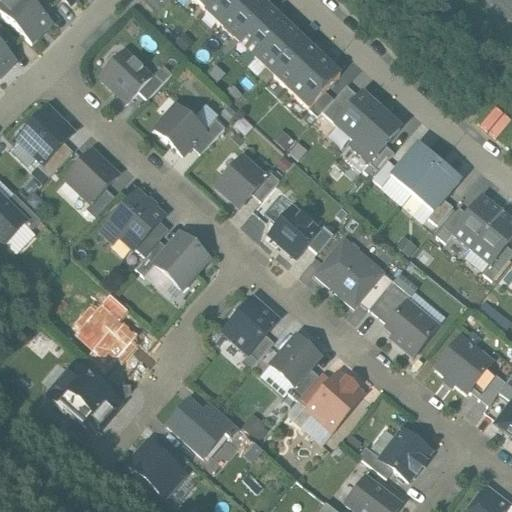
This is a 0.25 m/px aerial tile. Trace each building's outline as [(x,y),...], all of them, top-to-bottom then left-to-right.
[(28,0),(4,0),(0,4),(0,14),(31,45),(52,24),(43,15),(28,0)] [(52,7),(44,0),(28,0),(43,15),(52,7)] [(214,0),(191,0),(204,12),(214,0)] [(214,0),(204,12),(219,25),(242,0),(214,0)] [(254,0),(242,0),(219,25),(238,42),(240,40),(266,12),(267,11),(254,0)] [(266,12),(240,40),(258,56),(283,28),(266,12)] [(283,28),(258,56),(255,58),(273,76),(302,45),(284,28),(283,28)] [(0,47),(8,39),(0,31),(0,47)] [(192,43),(183,35),(174,44),(183,53),(192,43)] [(302,45),(273,76),(288,90),(319,57),(319,56),(317,58),(303,44),(302,45)] [(0,75),(14,62),(0,47),(0,75)] [(123,53),(99,78),(127,105),(138,94),(151,80),(123,53)] [(319,57),(288,90),(308,109),(324,92),(340,76),(319,57)] [(224,74),(215,66),(207,76),(215,84),(224,74)] [(162,68),(151,80),(138,94),(146,102),(171,76),(162,68)] [(231,85),(225,91),(237,102),(243,96),(231,85)] [(333,100),(324,92),(308,109),(317,118),(333,100)] [(379,110),(360,93),(334,124),(352,140),(379,110)] [(174,105),(152,130),(182,158),(190,149),(203,135),(214,122),(217,119),(204,107),(192,121),(174,105)] [(48,110),(30,127),(24,125),(18,132),(19,138),(18,139),(41,163),(42,163),(62,144),(72,134),(48,110)] [(399,128),(379,110),(352,140),(349,142),(370,161),(399,128)] [(233,126),(245,137),(253,128),(241,117),(233,126)] [(203,135),(190,149),(199,157),(223,130),(214,122),(203,135)] [(280,130),(272,139),(284,150),(292,141),(280,130)] [(306,151),(297,143),(288,153),(298,161),(306,151)] [(62,144),(42,163),(41,163),(37,167),(48,177),(72,153),(62,144)] [(418,144),(390,177),(411,195),(439,162),(418,144)] [(91,152),(65,180),(90,204),(91,204),(105,190),(117,177),(91,152)] [(292,164),(282,156),(275,165),(284,173),(292,164)] [(241,159),(215,189),(239,209),(251,196),(265,180),(264,180),(241,159)] [(439,162),(411,195),(432,212),(443,199),(460,180),(439,162)] [(265,180),(251,196),(259,204),(278,183),(269,175),(264,180),(265,180)] [(105,190),(91,204),(90,204),(85,209),(94,218),(113,198),(105,190)] [(135,193),(106,224),(107,224),(101,232),(113,243),(120,236),(134,250),(135,249),(141,242),(158,224),(163,219),(135,193)] [(40,220),(14,194),(5,202),(25,222),(23,223),(30,230),(40,220)] [(5,202),(0,197),(0,238),(4,242),(23,223),(25,222),(5,202)] [(500,213),(482,198),(453,234),(471,249),(500,213)] [(432,212),(427,218),(437,226),(452,207),(443,199),(432,212)] [(275,226),(267,235),(296,260),(307,247),(319,233),(290,209),(289,210),(276,200),(263,216),(275,226)] [(511,236),(511,222),(500,213),(471,249),(490,264),(511,236)] [(158,224),(141,242),(150,251),(158,242),(167,232),(158,224)] [(319,233),(307,247),(316,254),(332,236),(323,228),(319,233)] [(167,250),(154,266),(180,289),(207,259),(180,236),(167,250)] [(383,274),(343,241),(314,276),(353,309),(358,303),(382,275),(383,274)] [(144,258),(134,269),(143,277),(154,266),(167,250),(158,242),(150,251),(144,258)] [(150,251),(141,242),(135,249),(144,258),(150,251)] [(382,275),(358,303),(368,311),(369,311),(392,283),(382,275)] [(392,283),(369,311),(387,326),(406,302),(410,298),(392,283)] [(252,299),(222,333),(247,355),(264,336),(277,321),(252,299)] [(437,328),(406,302),(387,326),(385,328),(393,335),(390,339),(413,358),(437,328)] [(264,336),(247,355),(240,363),(249,371),(273,344),(264,336)] [(296,336),(269,367),(293,388),(309,370),(320,358),(296,336)] [(491,363),(459,339),(435,369),(467,394),(468,392),(486,369),(491,363)] [(91,381),(73,365),(47,395),(74,419),(87,431),(89,429),(112,403),(114,401),(91,381)] [(486,369),(468,392),(487,407),(498,393),(505,384),(486,369)] [(309,370),(293,388),(287,394),(297,402),(318,377),(309,370)] [(116,387),(99,372),(91,381),(114,401),(112,403),(117,407),(130,393),(130,386),(116,387)] [(318,377),(297,402),(286,414),(296,422),(330,382),(321,373),(318,377)] [(330,382),(296,422),(321,445),(362,395),(338,373),(330,382)] [(511,374),(505,384),(498,393),(511,404),(511,403),(511,374)] [(202,415),(188,402),(166,427),(202,459),(223,436),(224,434),(202,415)] [(511,403),(511,404),(496,424),(511,435),(511,403)] [(224,434),(223,436),(228,440),(237,430),(210,407),(202,415),(224,434)] [(252,413),(240,425),(257,441),(269,428),(252,413)] [(87,431),(74,419),(66,428),(84,444),(94,433),(89,429),(87,431)] [(430,451),(401,430),(380,458),(393,469),(408,480),(430,451)] [(152,446),(148,442),(127,465),(163,498),(184,474),(180,470),(189,461),(161,436),(152,446)] [(262,451),(244,436),(234,448),(252,463),(262,451)] [(380,458),(365,447),(358,456),(386,478),(393,469),(380,458)] [(393,511),(400,504),(365,477),(345,503),(357,511),(393,511)] [(485,488),(467,511),(502,511),(508,505),(485,488)]
